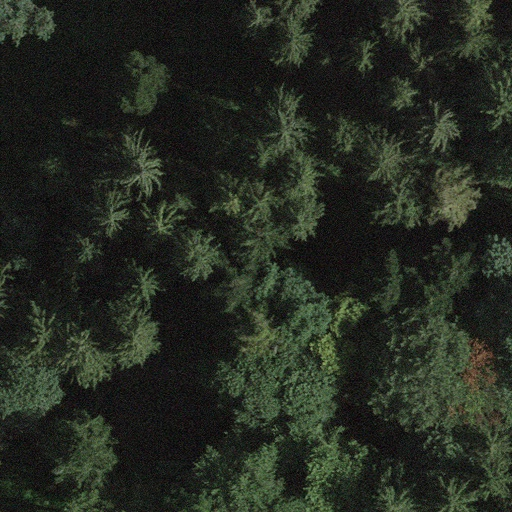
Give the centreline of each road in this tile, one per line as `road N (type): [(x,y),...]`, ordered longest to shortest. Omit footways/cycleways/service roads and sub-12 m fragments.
road 1 (track): [(432,383),(0,355)]
road 2 (track): [(432,383),(334,486),(278,511)]
